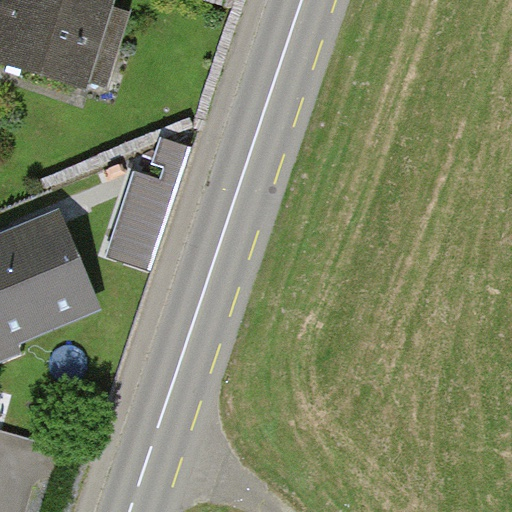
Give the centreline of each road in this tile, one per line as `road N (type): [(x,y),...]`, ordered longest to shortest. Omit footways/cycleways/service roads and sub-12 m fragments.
road 1 (primary): [(134,511),(305,0)]
road 2 (track): [(163,426),(274,511)]
